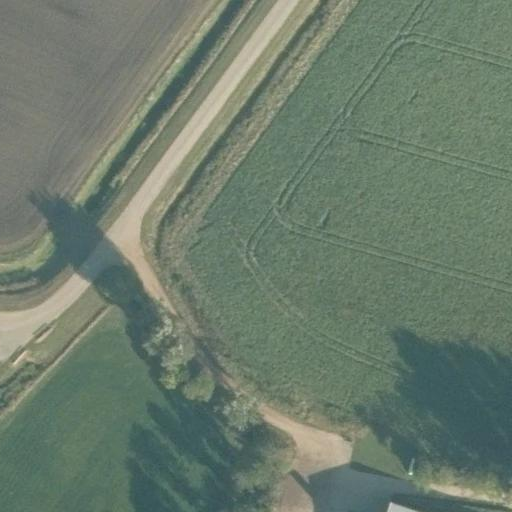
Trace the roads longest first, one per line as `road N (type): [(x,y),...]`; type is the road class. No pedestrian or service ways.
road 1 (unclassified): [(288,0),(115,237)]
road 2 (unclassified): [(6,331),(42,318),(115,237)]
